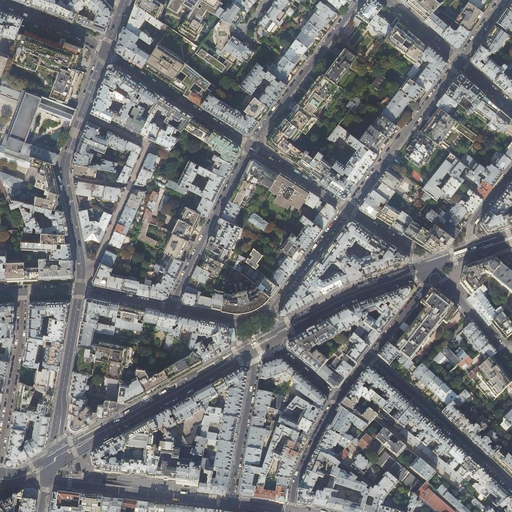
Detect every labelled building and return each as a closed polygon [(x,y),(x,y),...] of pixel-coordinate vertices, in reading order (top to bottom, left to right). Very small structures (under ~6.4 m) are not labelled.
[(33,0),(31,5),(55,14),(68,19),(68,20),(73,22),(77,13),(69,10),(66,9),(56,4),(56,1),(55,0),(33,0)] [(68,0),(65,3),(62,0),(57,0),(56,1),(56,4),(66,9),(69,6),(71,8),(80,0),(68,0)] [(80,0),(71,8),(69,10),(77,13),(78,14),(80,10),(81,10),(82,10),(83,9),(83,8),(83,7),(83,6),(86,3),(91,9),(100,0),(80,0)] [(102,0),(100,0),(91,9),(96,14),(96,15),(95,17),(94,16),(93,19),(88,17),(87,18),(87,19),(107,27),(109,22),(111,18),(112,13),(112,12),(112,10),(106,3),(102,0)] [(136,0),(135,4),(169,28),(199,48),(202,43),(213,29),(214,28),(208,24),(209,23),(206,21),(215,8),(201,0),(136,0)] [(201,0),(215,8),(218,10),(219,8),(225,0),(201,0)] [(227,0),(232,3),(245,13),(249,8),(252,4),(246,0),(227,0)] [(289,7),(292,3),(287,0),(276,0),(273,4),(286,13),(290,17),(294,11),(289,7)] [(348,5),(350,3),(346,0),(324,0),(323,3),(335,12),(338,8),(339,9),(343,4),(344,5),(345,4),(348,5)] [(367,26),(369,24),(377,13),(383,5),(379,2),(376,0),(367,0),(362,6),(356,14),(367,22),(366,23),(365,24),(367,26)] [(409,0),(407,3),(416,12),(425,21),(437,9),(444,0),(409,0)] [(483,5),(486,1),(484,0),(469,0),(468,2),(469,2),(480,9),(483,5)] [(337,14),(335,12),(323,3),(320,1),(317,6),(319,8),(315,13),(327,23),(328,23),(332,18),(332,19),(333,19),(333,18),(337,14)] [(484,13),(480,9),(469,2),(455,21),(457,22),(460,25),(471,32),(473,28),(481,18),(484,13)] [(224,11),(219,8),(218,10),(215,15),(221,19),(232,24),(236,26),(242,18),(245,13),(232,3),(226,11),(224,11)] [(165,33),(169,28),(135,4),(129,19),(126,28),(140,37),(155,48),(157,45),(159,43),(139,29),(145,20),(165,33)] [(282,19),(286,13),(273,4),(270,9),(265,15),(279,26),(283,21),(283,19),(282,19)] [(511,11),(506,8),(502,12),(494,25),(507,34),(511,26),(511,11)] [(437,9),(425,21),(425,22),(432,28),(441,36),(449,27),(440,19),(441,18),(440,17),(439,18),(436,16),(440,11),(437,9)] [(10,14),(0,10),(0,33),(2,35),(6,26),(0,23),(0,21),(6,23),(7,21),(10,14)] [(78,14),(77,13),(73,22),(76,24),(81,25),(82,25),(93,29),(105,34),(105,32),(106,31),(107,27),(87,19),(87,18),(79,15),(78,14)] [(315,13),(308,22),(320,31),(323,27),(324,27),(324,26),(327,23),(315,13)] [(377,13),(369,24),(373,27),(373,28),(373,29),(374,30),(375,31),(376,32),(377,32),(378,32),(379,32),(387,37),(397,23),(399,20),(397,17),(391,24),(388,21),(385,19),(381,16),(377,13)] [(16,16),(10,14),(7,21),(11,22),(12,22),(15,23),(14,25),(13,25),(13,26),(8,24),(6,25),(6,26),(2,35),(9,37),(16,40),(18,32),(23,18),(16,16)] [(279,26),(265,15),(262,19),(258,24),(269,33),(271,34),(275,29),(278,31),(281,27),(279,26)] [(351,25),(354,27),(355,25),(357,26),(361,21),(355,16),(350,22),(352,23),(351,25)] [(232,24),(221,19),(214,28),(213,29),(215,31),(217,43),(218,44),(215,47),(221,51),(223,48),(231,39),(230,32),(229,28),(232,24)] [(317,35),(320,31),(308,22),(306,25),(305,25),(304,26),(303,25),(300,29),(301,30),(303,31),(314,39),(317,35)] [(419,39),(409,31),(408,32),(404,30),(403,29),(404,28),(397,23),(387,37),(386,38),(405,53),(404,54),(416,62),(427,48),(423,45),(422,46),(418,43),(420,40),(419,39)] [(269,33),(258,24),(256,27),(255,28),(256,41),(261,44),(269,33)] [(449,26),(449,27),(441,36),(448,42),(456,49),(459,48),(464,41),(471,32),(460,25),(456,29),(454,29),(449,26)] [(494,54),(508,34),(507,34),(494,25),(491,28),(484,39),(480,44),(491,52),(494,54)] [(136,43),(140,37),(126,28),(124,26),(120,35),(115,48),(117,52),(142,68),(145,64),(151,55),(138,47),(136,43)] [(347,39),(347,38),(347,37),(349,35),(354,29),(350,26),(348,28),(348,29),(348,30),(347,30),(346,32),(344,30),(338,39),(343,42),(344,42),(345,42),(347,39)] [(311,43),(314,39),(303,31),(296,39),(308,48),(311,43)] [(63,49),(18,32),(16,40),(21,41),(18,48),(75,69),(77,64),(79,59),(83,48),(65,41),(63,49)] [(232,37),(231,39),(223,48),(226,50),(223,54),(221,52),(219,54),(227,59),(240,43),(236,40),(232,37)] [(308,48),(296,39),(290,48),(302,57),(305,59),(307,56),(303,54),(305,51),(305,52),(308,48)] [(240,43),(227,59),(232,63),(235,59),(236,58),(240,61),(240,62),(244,66),(254,53),(250,49),(248,47),(247,43),(243,44),(240,42),(240,43)] [(490,58),(489,57),(489,55),(491,52),(480,44),(475,51),(470,58),(471,62),(480,70),(490,58)] [(157,45),(155,48),(151,55),(145,64),(158,72),(161,74),(160,76),(166,80),(167,78),(172,81),(175,77),(186,64),(157,45)] [(443,57),(435,50),(429,45),(427,48),(416,62),(406,75),(406,76),(424,89),(427,91),(430,88),(440,75),(447,65),(446,60),(443,57)] [(86,73),(75,69),(18,48),(13,63),(37,72),(37,71),(57,78),(51,96),(58,99),(63,101),(68,102),(69,98),(71,94),(77,96),(80,90),(83,81),(84,77),(86,73)] [(289,48),(283,56),(295,65),(298,61),(302,57),(290,48),(289,48)] [(330,68),(324,75),(336,84),(357,57),(345,48),(339,56),(330,68)] [(0,81),(1,79),(2,77),(2,78),(10,56),(0,53),(0,81)] [(283,56),(277,65),(289,73),(291,70),(293,72),(294,70),(297,67),(295,66),(295,65),(283,56)] [(504,70),(506,67),(509,65),(507,63),(506,65),(504,64),(503,64),(500,67),(490,58),(480,70),(487,76),(493,81),(504,70)] [(284,83),(282,82),(270,73),(257,63),(240,85),(251,94),(252,94),(257,88),(257,86),(258,86),(259,85),(260,84),(261,83),(262,82),(262,80),(263,79),(263,78),(265,78),(270,82),(271,84),(270,85),(268,85),(267,86),(266,87),(266,88),(265,90),(265,92),(263,92),(258,99),(269,107),(270,108),(278,98),(287,85),(284,83)] [(106,73),(102,82),(111,88),(115,90),(117,87),(117,83),(118,83),(121,86),(128,74),(120,69),(113,65),(111,66),(108,66),(106,73)] [(277,65),(270,73),(282,82),(286,77),(289,73),(277,65)] [(511,80),(507,76),(508,75),(508,74),(504,70),(493,81),(506,93),(511,97),(511,80)] [(136,80),(128,74),(121,86),(119,89),(120,89),(121,87),(123,89),(125,88),(125,89),(128,92),(128,94),(126,97),(132,100),(133,98),(135,99),(133,101),(136,103),(138,104),(140,101),(141,102),(142,102),(144,102),(145,102),(149,104),(146,109),(149,111),(161,96),(152,90),(136,80)] [(338,86),(336,84),(324,75),(323,74),(316,82),(306,96),(299,105),(316,118),(317,119),(318,118),(316,116),(338,86)] [(371,85),(380,92),(388,81),(380,74),(371,85)] [(455,80),(445,93),(457,102),(460,98),(462,94),(471,102),(472,104),(470,107),(469,106),(469,107),(468,106),(466,109),(472,112),(472,111),(484,96),(485,94),(479,89),(473,83),(465,77),(462,74),(459,75),(455,80)] [(424,89),(406,76),(404,79),(406,81),(399,89),(411,98),(415,101),(420,95),(424,89)] [(183,83),(175,77),(172,81),(169,86),(172,88),(174,86),(184,92),(188,86),(183,83)] [(0,81),(0,87),(17,94),(20,86),(1,79),(0,81)] [(111,88),(102,82),(97,97),(91,113),(110,122),(112,119),(116,112),(109,109),(110,106),(112,107),(114,103),(112,103),(112,102),(112,101),(112,100),(113,98),(122,102),(124,96),(120,94),(118,92),(117,91),(114,93),(110,91),(111,88)] [(407,103),(411,98),(399,89),(391,100),(403,109),(407,103)] [(200,106),(206,98),(202,95),(193,90),(188,98),(191,100),(198,104),(200,106)] [(27,92),(6,147),(28,155),(51,164),(55,165),(59,154),(29,143),(28,147),(24,146),(38,108),(72,121),(76,109),(62,104),(63,101),(58,99),(56,102),(40,96),(40,97),(27,92)] [(229,106),(210,93),(206,98),(200,106),(214,115),(220,119),(229,106)] [(466,109),(457,102),(445,93),(443,95),(436,105),(440,108),(456,120),(462,125),(472,112),(466,109)] [(258,99),(252,94),(251,94),(243,105),(247,107),(244,111),(247,113),(258,121),(264,113),(269,107),(258,99)] [(126,97),(124,96),(122,102),(125,103),(120,113),(117,111),(116,112),(112,119),(125,125),(130,116),(130,115),(128,114),(129,112),(130,113),(131,111),(130,111),(130,110),(130,109),(131,107),(133,106),(135,106),(136,103),(133,101),(132,100),(126,97)] [(167,100),(161,96),(149,111),(151,112),(155,115),(158,109),(162,112),(162,114),(165,115),(166,115),(166,117),(165,121),(168,123),(170,120),(171,121),(173,120),(173,119),(177,121),(180,121),(180,119),(182,120),(177,129),(181,131),(191,118),(193,116),(183,110),(167,100)] [(354,102),(354,101),(354,100),(355,98),(353,96),(346,105),(351,109),(356,113),(360,107),(358,105),(357,105),(356,105),(355,105),(354,104),(354,102)] [(491,101),(484,96),(472,111),(486,122),(485,123),(487,124),(490,121),(499,108),(491,101)] [(403,111),(403,109),(391,100),(386,97),(385,99),(384,99),(380,105),(378,107),(379,107),(377,110),(380,112),(393,122),(394,120),(395,120),(396,120),(397,120),(398,118),(398,117),(398,116),(399,115),(399,114),(400,114),(401,114),(403,111)] [(304,133),(316,118),(299,105),(296,103),(295,105),(298,107),(296,109),(288,120),(302,131),(304,133)] [(135,106),(132,113),(135,115),(135,116),(134,117),(134,118),(130,116),(125,125),(140,133),(144,125),(146,121),(147,119),(141,116),(145,109),(139,105),(138,107),(135,106)] [(235,109),(229,106),(220,119),(234,128),(245,135),(250,134),(254,129),(259,122),(258,121),(247,113),(246,115),(246,118),(246,119),(245,119),(244,119),(243,115),(243,114),(240,113),(240,112),(240,111),(237,109),(236,109),(235,109)] [(451,125),(456,120),(440,108),(436,113),(434,116),(422,132),(437,143),(446,150),(449,146),(441,140),(451,125)] [(501,110),(499,108),(490,121),(502,131),(505,128),(511,119),(509,117),(501,110)] [(151,122),(155,115),(151,112),(147,119),(146,121),(148,121),(147,123),(148,124),(147,126),(144,125),(140,133),(148,137),(155,141),(162,127),(156,124),(155,124),(151,122)] [(396,125),(393,122),(380,112),(371,124),(386,136),(387,137),(392,131),(396,125)] [(200,125),(191,118),(181,131),(191,137),(195,135),(205,141),(208,136),(209,137),(212,132),(200,125)] [(282,123),(278,129),(295,141),(302,131),(288,120),(286,118),(282,123)] [(478,136),(462,125),(456,120),(451,125),(473,142),(478,136)] [(85,129),(82,136),(107,146),(112,133),(108,131),(106,137),(100,134),(101,131),(99,130),(100,127),(88,121),(85,129)] [(162,127),(155,141),(167,146),(165,149),(164,149),(163,151),(164,151),(164,153),(168,155),(170,151),(180,138),(173,134),(176,128),(168,123),(165,129),(162,127)] [(378,155),(374,152),(359,140),(338,124),(328,139),(334,143),(339,136),(357,149),(345,165),(337,160),(332,166),(343,174),(345,172),(348,175),(347,178),(356,185),(362,177),(373,162),(378,155)] [(386,136),(371,124),(359,140),(374,152),(380,145),(386,136)] [(307,150),(295,141),(278,129),(278,128),(272,136),(268,141),(284,153),(297,163),(307,150)] [(227,138),(214,130),(212,132),(209,137),(208,136),(205,141),(211,145),(212,148),(211,150),(211,151),(213,152),(214,152),(216,149),(222,153),(220,157),(219,156),(218,157),(233,165),(237,157),(240,151),(239,146),(227,138)] [(429,154),(437,143),(422,132),(421,131),(413,141),(407,149),(409,150),(405,156),(418,166),(422,162),(423,163),(424,162),(427,162),(430,157),(430,155),(429,154)] [(129,141),(112,133),(107,146),(116,150),(116,148),(123,152),(125,149),(129,141)] [(107,146),(82,136),(80,141),(78,147),(76,152),(92,156),(93,156),(93,155),(91,154),(92,150),(90,149),(91,147),(92,148),(93,148),(105,153),(107,146)] [(140,146),(129,141),(125,149),(128,151),(129,150),(131,151),(139,154),(141,148),(140,146)] [(6,147),(1,146),(0,149),(0,157),(29,168),(25,166),(28,155),(6,147)] [(315,156),(307,150),(297,163),(297,164),(303,168),(309,173),(310,172),(322,157),(323,155),(318,151),(315,156)] [(132,168),(139,154),(131,151),(127,161),(126,161),(124,165),(125,165),(132,168)] [(92,156),(76,152),(75,155),(74,158),(73,161),(72,163),(97,168),(116,172),(116,170),(116,169),(115,169),(116,165),(117,165),(118,165),(118,163),(102,159),(100,165),(99,165),(99,164),(93,163),(92,164),(91,163),(92,156)] [(459,161),(460,160),(450,152),(422,188),(425,191),(432,196),(431,197),(437,200),(443,192),(440,189),(438,188),(439,187),(436,186),(438,183),(440,184),(441,182),(440,181),(447,172),(449,174),(459,161)] [(485,168),(470,157),(471,156),(466,152),(460,160),(459,161),(465,166),(469,168),(493,187),(498,180),(503,173),(493,165),(491,163),(489,166),(487,165),(485,168)] [(149,153),(143,167),(153,173),(155,168),(155,166),(153,165),(155,160),(156,161),(158,158),(157,158),(157,156),(151,153),(149,153)] [(511,163),(511,161),(511,160),(505,154),(503,153),(493,165),(503,173),(506,169),(511,163)] [(25,166),(29,168),(25,181),(46,189),(58,194),(56,186),(55,179),(53,171),(51,164),(28,155),(25,166)] [(233,165),(218,157),(214,155),(212,158),(212,159),(213,159),(213,160),(209,167),(208,167),(207,167),(207,169),(226,179),(229,172),(233,165)] [(327,161),(322,157),(310,172),(311,172),(316,177),(321,180),(329,170),(332,166),(337,160),(331,155),(327,161)] [(207,169),(189,160),(178,183),(188,188),(203,196),(215,202),(220,190),(226,179),(207,169)] [(246,170),(241,179),(254,185),(257,180),(271,186),(278,175),(272,170),(263,165),(257,161),(249,163),(246,170)] [(459,161),(449,174),(451,176),(461,183),(462,183),(465,179),(462,177),(460,177),(459,175),(462,171),(461,171),(465,166),(459,161)] [(97,168),(72,163),(72,167),(72,170),(72,174),(96,178),(97,168)] [(126,182),(132,168),(125,165),(117,181),(126,182)] [(153,173),(143,167),(135,184),(146,186),(147,181),(146,181),(148,178),(149,179),(151,178),(153,173)] [(468,189),(470,190),(483,200),(488,193),(493,187),(469,168),(467,171),(468,172),(466,175),(477,184),(474,188),(471,185),(468,189)] [(0,175),(8,196),(14,177),(14,176),(0,171),(1,170),(0,169),(0,175)] [(379,179),(393,190),(401,179),(387,169),(384,173),(379,179)] [(332,171),(329,170),(321,180),(319,183),(329,189),(342,197),(347,197),(351,192),(356,185),(347,178),(345,176),(343,178),(340,176),(339,177),(332,173),(332,172),(332,171)] [(297,183),(280,172),(278,175),(271,186),(269,189),(278,195),(275,198),(278,200),(277,202),(284,207),(285,205),(288,207),(291,204),(299,210),(304,202),(311,192),(297,183)] [(166,185),(169,179),(158,174),(153,183),(156,185),(164,189),(166,185)] [(451,197),(461,183),(451,176),(440,189),(443,192),(451,197)] [(37,193),(30,192),(26,195),(23,194),(21,190),(23,180),(14,177),(8,196),(7,198),(11,199),(43,207),(44,204),(49,205),(48,208),(64,212),(63,206),(62,201),(61,195),(58,194),(46,189),(45,194),(43,195),(37,193)] [(169,179),(166,185),(177,190),(174,195),(182,199),(188,188),(178,183),(169,179)] [(254,185),(241,179),(238,186),(230,200),(242,206),(244,207),(254,185)] [(369,215),(374,218),(376,216),(386,204),(395,192),(393,190),(379,179),(373,187),(371,190),(363,201),(360,205),(361,209),(369,215)] [(92,196),(94,184),(74,180),(73,181),(74,184),(75,186),(77,186),(76,192),(76,194),(88,196),(88,200),(84,201),(85,210),(93,209),(92,196)] [(105,185),(94,184),(92,196),(102,198),(105,185)] [(120,188),(105,185),(102,198),(117,200),(118,193),(119,193),(120,192),(121,189),(120,188)] [(511,190),(507,187),(500,196),(488,212),(480,223),(484,228),(487,233),(509,225),(511,224),(511,210),(511,212),(511,213),(509,215),(508,213),(507,213),(506,211),(511,203),(511,190)] [(132,193),(126,205),(137,211),(139,211),(144,198),(143,198),(146,191),(140,190),(138,195),(132,193)] [(478,207),(483,200),(470,190),(468,193),(468,194),(470,196),(465,202),(463,201),(462,201),(461,201),(460,204),(469,211),(473,214),(478,207)] [(142,222),(149,223),(156,226),(159,221),(150,217),(158,194),(153,191),(150,199),(142,222)] [(425,204),(431,197),(432,196),(425,191),(419,197),(424,201),(423,202),(423,204),(425,205),(425,204)] [(319,200),(320,198),(315,195),(311,192),(304,202),(313,209),(314,207),(317,209),(320,205),(322,202),(319,200)] [(210,210),(215,202),(203,196),(200,203),(197,201),(196,206),(198,207),(196,211),(201,214),(207,217),(210,210)] [(158,210),(162,212),(169,197),(164,197),(158,210)] [(67,230),(66,225),(65,221),(65,216),(64,212),(48,208),(43,207),(11,199),(13,203),(10,204),(12,209),(20,206),(27,226),(24,227),(24,231),(33,232),(34,227),(35,227),(37,227),(37,230),(37,232),(67,234),(68,234),(67,230)] [(242,206),(230,200),(229,200),(225,209),(221,217),(230,222),(234,224),(236,219),(235,219),(242,206)] [(335,212),(335,207),(330,204),(327,202),(323,207),(320,205),(317,209),(316,210),(319,213),(329,220),(333,215),(335,212)] [(450,209),(449,210),(460,219),(465,213),(466,215),(469,211),(460,204),(457,202),(454,206),(453,206),(451,209),(450,209)] [(400,213),(386,204),(376,216),(386,222),(391,225),(400,213)] [(435,212),(425,204),(425,205),(420,212),(436,224),(440,220),(444,223),(444,222),(447,224),(448,222),(435,212)] [(137,211),(126,205),(121,218),(132,223),(133,222),(134,222),(135,220),(133,220),(137,211)] [(201,216),(201,214),(196,211),(186,206),(180,219),(195,226),(197,224),(198,220),(201,216)] [(438,208),(435,212),(448,222),(450,223),(456,228),(460,222),(459,221),(460,219),(449,210),(446,214),(445,213),(439,208),(438,208)] [(95,220),(93,209),(85,210),(79,211),(80,217),(82,228),(94,226),(95,220)] [(95,220),(94,226),(105,231),(112,215),(104,211),(101,217),(100,217),(98,222),(95,220)] [(414,219),(401,211),(400,213),(391,225),(389,228),(396,232),(401,236),(403,233),(414,219)] [(249,220),(264,231),(269,223),(254,212),(253,212),(249,218),(249,220)] [(436,224),(420,212),(403,233),(413,239),(423,246),(432,234),(448,246),(451,242),(454,238),(444,231),(436,224)] [(326,225),(329,220),(319,213),(316,216),(315,218),(312,222),(322,229),(326,225)] [(318,235),(322,229),(312,222),(303,215),(300,220),(306,224),(301,231),(302,231),(314,240),(318,235)] [(230,222),(221,217),(218,222),(222,224),(215,237),(212,235),(209,240),(219,244),(220,242),(222,243),(222,242),(225,244),(224,247),(231,250),(241,228),(235,224),(233,227),(230,226),(231,225),(229,224),(230,222)] [(132,223),(121,218),(115,230),(126,235),(128,236),(130,233),(128,232),(132,223)] [(195,226),(180,219),(179,218),(175,225),(169,222),(166,229),(174,232),(189,240),(192,232),(195,226)] [(365,247),(374,233),(364,226),(353,219),(348,220),(338,233),(326,249),(327,251),(328,252),(329,253),(338,259),(340,257),(342,259),(346,254),(346,249),(348,246),(349,246),(350,246),(351,246),(353,244),(352,243),(352,242),(353,240),(365,247)] [(145,236),(149,223),(142,222),(137,239),(154,247),(157,242),(145,236)] [(460,231),(456,228),(450,223),(444,231),(454,238),(457,235),(460,231)] [(105,231),(94,226),(82,228),(84,236),(84,241),(91,240),(94,240),(100,242),(105,231)] [(126,235),(115,230),(109,243),(121,248),(126,235)] [(37,232),(33,232),(24,231),(22,231),(22,241),(29,242),(30,237),(41,238),(41,242),(55,243),(59,243),(69,244),(68,239),(68,236),(67,234),(37,232)] [(288,238),(289,239),(304,251),(305,252),(310,246),(314,240),(302,231),(297,237),(292,233),(288,238)] [(187,243),(189,240),(174,232),(164,252),(172,256),(183,261),(188,253),(183,251),(183,250),(184,248),(186,249),(187,249),(188,249),(189,249),(190,248),(190,247),(190,246),(189,245),(189,244),(187,243)] [(362,268),(361,268),(362,270),(363,270),(364,275),(363,277),(382,270),(399,264),(408,261),(409,255),(398,248),(387,241),(374,233),(365,247),(369,250),(370,249),(371,250),(372,251),(373,252),(373,253),(372,254),(371,255),(362,258),(358,258),(355,255),(353,254),(352,254),(351,255),(350,255),(350,256),(346,253),(346,254),(342,259),(341,261),(342,262),(343,262),(344,262),(346,262),(348,261),(353,265),(358,269),(362,267),(362,268)] [(447,247),(448,246),(432,234),(423,246),(428,249),(433,252),(437,251),(447,247)] [(304,251),(289,239),(281,250),(289,255),(296,261),(300,256),(304,251)] [(188,253),(193,242),(189,240),(187,243),(189,244),(189,245),(190,246),(190,247),(190,248),(189,249),(188,249),(187,249),(186,249),(184,248),(183,250),(183,251),(188,253)] [(224,263),(231,250),(224,247),(219,244),(209,240),(207,245),(206,247),(206,249),(207,250),(208,251),(206,255),(223,263),(224,263)] [(41,242),(29,242),(22,241),(21,241),(21,249),(43,250),(43,259),(46,259),(47,252),(48,252),(48,250),(52,251),(51,254),(50,254),(50,259),(51,259),(59,259),(59,257),(62,257),(62,259),(73,260),(72,255),(71,251),(71,247),(70,244),(69,244),(59,243),(59,248),(55,248),(55,243),(41,242)] [(248,259),(246,261),(256,269),(259,265),(257,263),(263,255),(254,248),(250,254),(253,257),(250,260),(248,258),(248,259)] [(106,249),(100,262),(112,268),(118,255),(106,249)] [(327,251),(326,249),(323,253),(317,261),(327,268),(331,262),(334,262),(341,268),(342,270),(338,272),(339,273),(343,284),(355,280),(363,277),(364,275),(363,270),(362,270),(359,271),(359,269),(358,269),(353,265),(351,265),(350,266),(349,267),(348,265),(344,262),(343,262),(342,262),(341,261),(338,259),(329,253),(328,252),(327,251)] [(220,267),(223,263),(207,255),(204,261),(201,268),(216,275),(218,271),(220,272),(221,268),(220,267)] [(296,261),(289,255),(279,268),(289,275),(291,273),(295,267),(298,263),(296,261)] [(185,262),(183,261),(172,256),(168,263),(165,261),(164,264),(167,266),(165,268),(152,262),(151,264),(155,266),(154,268),(159,270),(165,273),(176,279),(181,270),(185,262)] [(492,276),(502,264),(494,257),(485,260),(471,265),(464,268),(460,283),(471,297),(476,293),(478,291),(483,288),(482,287),(477,280),(478,280),(479,279),(480,278),(480,277),(480,276),(485,274),(484,273),(485,272),(492,276)] [(47,259),(46,259),(43,259),(39,259),(39,261),(40,279),(57,278),(73,277),(73,270),(73,264),(73,260),(62,259),(61,259),(60,260),(60,263),(61,264),(61,265),(58,265),(58,264),(57,264),(53,264),(52,265),(52,266),(47,266),(47,259)] [(40,279),(39,261),(6,263),(5,280),(18,280),(32,279),(40,279)] [(322,274),(327,268),(317,261),(313,267),(304,278),(324,293),(333,288),(336,287),(343,284),(339,273),(338,272),(337,272),(335,273),(334,274),(333,275),(328,278),(328,277),(327,277),(324,279),(323,279),(322,279),(320,278),(320,276),(322,274)] [(112,268),(100,262),(96,272),(92,281),(94,285),(121,290),(125,277),(125,276),(112,274),(111,272),(112,271),(113,268),(112,268)] [(511,272),(508,269),(502,264),(492,276),(491,276),(511,293),(511,297),(506,304),(508,306),(511,302),(511,272)] [(201,268),(197,265),(194,271),(191,277),(189,281),(187,284),(184,291),(200,295),(202,292),(196,289),(200,281),(204,284),(205,283),(213,287),(216,281),(218,282),(220,277),(216,275),(201,268)] [(284,281),(289,275),(279,268),(279,267),(275,272),(275,271),(274,272),(271,275),(272,276),(270,280),(279,287),(280,287),(284,281)] [(156,284),(159,270),(154,268),(151,285),(149,296),(158,298),(163,299),(167,297),(171,289),(176,279),(165,273),(160,283),(159,282),(158,283),(157,283),(157,284),(156,284)] [(255,284),(257,286),(268,294),(271,297),(274,292),(279,287),(270,280),(266,276),(261,283),(258,281),(255,284)] [(140,281),(125,277),(121,290),(129,292),(137,294),(140,281)] [(141,277),(140,281),(137,294),(140,294),(145,295),(149,296),(151,285),(149,285),(150,281),(149,279),(148,279),(147,281),(144,280),(145,278),(141,277)] [(215,289),(213,298),(211,308),(215,309),(221,310),(222,307),(225,293),(227,280),(220,277),(218,282),(215,289)] [(282,317),(306,304),(324,293),(304,278),(293,293),(278,312),(282,317)] [(264,298),(268,294),(257,286),(252,291),(251,289),(247,291),(247,290),(237,292),(237,293),(233,293),(233,294),(225,293),(222,307),(231,308),(236,308),(241,308),(245,307),(251,306),(256,304),(264,298)] [(409,287),(399,291),(398,291),(397,292),(375,300),(395,315),(398,310),(408,298),(412,293),(409,287)] [(484,287),(483,288),(478,291),(479,293),(480,295),(479,296),(476,293),(471,297),(467,300),(471,305),(477,313),(489,303),(483,297),(486,294),(485,292),(487,290),(484,287)] [(394,349),(403,355),(410,361),(442,320),(446,324),(458,310),(456,309),(453,306),(453,305),(448,301),(436,291),(432,288),(427,296),(420,305),(415,310),(421,315),(419,318),(410,329),(400,342),(394,349)] [(200,295),(184,291),(182,295),(180,299),(182,303),(197,306),(210,309),(211,308),(213,298),(200,295)] [(107,317),(111,301),(89,296),(85,298),(84,305),(84,309),(82,320),(96,323),(97,316),(97,314),(98,314),(98,315),(99,315),(100,315),(107,317)] [(46,301),(47,314),(51,314),(52,313),(55,313),(54,314),(55,315),(56,316),(57,317),(57,319),(67,321),(69,309),(70,303),(67,300),(57,300),(46,301)] [(362,304),(346,310),(360,320),(362,318),(365,320),(363,323),(379,335),(383,330),(391,320),(395,315),(375,300),(362,304)] [(47,315),(47,314),(46,301),(31,301),(30,301),(30,302),(29,317),(28,336),(40,338),(44,316),(43,316),(47,315)] [(114,301),(111,301),(107,317),(112,318),(111,325),(115,326),(116,317),(119,304),(119,303),(114,301)] [(14,320),(15,304),(13,302),(0,303),(0,338),(1,338),(1,335),(3,333),(5,333),(5,338),(13,337),(14,325),(14,320)] [(502,312),(508,306),(506,304),(505,302),(500,307),(501,307),(496,312),(489,303),(477,313),(484,320),(488,326),(493,321),(497,317),(495,316),(496,315),(497,315),(498,316),(502,312)] [(129,306),(119,304),(116,317),(143,324),(144,321),(146,309),(129,306)] [(146,308),(146,309),(144,321),(157,323),(156,328),(169,331),(169,333),(167,334),(167,335),(165,348),(171,349),(174,334),(175,328),(173,327),(174,324),(176,325),(176,322),(178,315),(165,312),(146,308)] [(324,322),(340,334),(341,333),(344,331),(345,331),(346,332),(351,329),(350,327),(355,325),(358,327),(361,321),(360,320),(346,310),(336,316),(324,322)] [(510,329),(511,327),(511,323),(511,324),(502,312),(498,316),(497,317),(493,321),(496,324),(504,335),(505,336),(511,331),(510,329)] [(190,317),(178,315),(176,322),(178,323),(179,324),(178,325),(177,326),(176,326),(175,328),(174,334),(180,339),(182,330),(192,332),(189,346),(195,350),(196,343),(198,335),(198,331),(196,329),(197,327),(199,327),(201,320),(190,317)] [(142,331),(143,324),(116,317),(115,326),(115,327),(142,331)] [(66,326),(67,321),(57,319),(50,318),(47,335),(44,335),(43,339),(48,340),(63,342),(65,331),(66,326)] [(93,340),(94,330),(97,331),(97,332),(114,335),(115,327),(115,326),(111,325),(99,323),(96,323),(82,320),(81,325),(80,331),(77,346),(79,346),(81,346),(94,349),(97,349),(96,357),(95,360),(108,362),(109,364),(106,377),(121,380),(118,401),(130,403),(132,402),(139,397),(147,393),(138,377),(128,381),(128,383),(122,382),(122,379),(120,379),(120,378),(119,374),(121,374),(122,366),(127,366),(129,356),(130,357),(132,348),(132,347),(131,346),(124,346),(93,340)] [(212,322),(201,320),(199,327),(198,331),(198,335),(202,336),(203,336),(204,336),(207,337),(208,337),(220,330),(219,324),(212,322)] [(363,323),(361,321),(358,327),(353,334),(369,348),(374,341),(379,335),(363,323)] [(479,353),(480,352),(490,344),(480,332),(472,321),(462,331),(479,353)] [(340,334),(324,322),(319,325),(308,331),(294,339),(288,342),(288,349),(292,353),(300,359),(303,361),(313,369),(317,373),(325,363),(328,360),(320,354),(319,354),(317,352),(316,352),(315,352),(313,355),(313,354),(312,353),(310,352),(311,351),(311,350),(311,349),(317,345),(318,346),(340,334)] [(228,325),(219,324),(220,330),(208,337),(209,339),(212,338),(212,337),(213,336),(214,339),(214,340),(211,342),(217,353),(224,349),(230,346),(231,345),(229,337),(228,325)] [(189,346),(180,339),(174,334),(171,349),(170,359),(168,367),(164,369),(170,380),(190,369),(205,360),(200,357),(201,355),(195,350),(189,346)] [(369,348),(353,334),(348,344),(349,345),(351,342),(355,345),(347,356),(350,359),(357,364),(363,356),(369,348)] [(40,338),(28,336),(26,350),(23,364),(38,367),(39,362),(36,361),(39,343),(42,344),(43,339),(40,338)] [(10,352),(13,337),(5,338),(1,338),(0,338),(0,342),(1,342),(1,341),(2,341),(2,345),(6,346),(5,353),(0,352),(0,359),(8,362),(10,352)] [(61,354),(63,342),(48,340),(47,344),(47,345),(46,346),(43,364),(44,364),(44,366),(40,365),(40,367),(58,370),(61,354)] [(202,340),(196,343),(195,350),(201,355),(200,357),(205,360),(211,357),(217,353),(211,342),(209,343),(209,344),(206,346),(202,340)] [(342,343),(338,349),(342,352),(343,350),(344,351),(347,346),(342,343)] [(398,361),(403,355),(394,349),(387,343),(383,348),(377,355),(389,365),(398,355),(399,356),(397,359),(398,361)] [(490,344),(480,352),(487,361),(490,359),(494,355),(497,352),(493,348),(490,344)] [(93,357),(94,349),(81,346),(80,352),(79,358),(78,365),(77,372),(92,374),(92,375),(93,369),(91,369),(92,360),(95,360),(96,357),(93,357)] [(468,357),(461,347),(460,348),(455,351),(455,350),(452,350),(451,351),(447,347),(433,360),(441,368),(445,363),(450,363),(455,368),(459,365),(468,357)] [(342,352),(338,349),(333,354),(337,357),(332,363),(328,360),(325,363),(328,365),(334,370),(335,371),(337,372),(339,374),(345,379),(347,376),(353,369),(347,364),(350,359),(347,356),(342,352)] [(170,359),(139,355),(136,374),(138,377),(147,393),(158,387),(170,380),(164,369),(168,367),(170,359)] [(403,355),(398,361),(403,366),(408,370),(414,364),(410,361),(403,355)] [(468,357),(459,365),(472,380),(481,371),(479,368),(483,364),(482,362),(481,360),(478,360),(478,367),(477,367),(470,373),(468,372),(467,370),(467,371),(466,370),(471,365),(470,364),(471,363),(472,360),(468,357)] [(8,362),(0,359),(0,373),(6,376),(7,368),(8,362)] [(291,381),(292,380),(297,373),(288,365),(280,359),(270,362),(263,365),(261,373),(261,376),(260,379),(265,379),(280,374),(280,375),(280,376),(280,377),(281,379),(282,380),(282,381),(283,381),(285,382),(288,384),(291,381)] [(490,359),(487,361),(483,364),(479,368),(481,371),(472,380),(491,403),(504,390),(509,386),(511,385),(507,380),(501,373),(494,364),(490,359)] [(328,365),(325,363),(317,373),(322,378),(326,381),(335,371),(334,370),(332,372),(326,367),(328,365)] [(38,367),(23,364),(21,374),(20,382),(36,388),(54,396),(55,387),(57,379),(58,375),(58,370),(40,367),(38,367)] [(418,368),(414,364),(408,370),(413,375),(419,381),(429,370),(426,367),(422,364),(418,368)] [(222,380),(226,387),(227,388),(232,386),(234,387),(231,389),(231,390),(245,392),(247,382),(249,372),(244,368),(229,376),(222,380)] [(364,373),(358,381),(364,386),(367,381),(368,382),(368,383),(369,384),(370,384),(371,386),(368,389),(370,390),(371,391),(372,392),(375,389),(376,390),(377,389),(378,388),(381,391),(387,383),(377,375),(370,369),(367,369),(364,373)] [(436,377),(429,370),(419,381),(422,383),(426,387),(436,377)] [(89,382),(87,381),(88,378),(92,374),(77,372),(75,371),(73,371),(71,384),(69,396),(73,397),(88,399),(86,397),(85,395),(86,389),(88,389),(89,388),(90,386),(89,384),(89,382)] [(335,375),(337,372),(335,371),(326,381),(330,385),(333,388),(339,387),(341,384),(345,379),(339,374),(337,376),(335,375)] [(297,373),(292,380),(298,386),(297,387),(296,388),(296,389),(297,391),(298,392),(313,405),(312,406),(313,407),(316,409),(321,412),(322,412),(325,408),(327,403),(326,398),(324,396),(303,378),(297,373)] [(108,385),(106,399),(118,401),(121,380),(106,377),(105,385),(108,385)] [(443,383),(436,377),(426,387),(430,391),(433,394),(443,383)] [(223,389),(226,387),(222,380),(206,389),(195,395),(198,400),(201,398),(202,400),(202,403),(200,404),(200,405),(203,409),(205,413),(206,414),(208,407),(211,408),(211,404),(208,404),(209,402),(212,400),(212,401),(213,401),(213,400),(216,398),(216,396),(218,396),(218,395),(220,394),(219,393),(223,390),(223,389)] [(365,386),(364,386),(358,381),(354,386),(351,390),(348,393),(359,401),(361,398),(362,399),(363,398),(364,399),(365,400),(366,401),(367,401),(370,403),(371,402),(383,410),(388,405),(376,396),(372,392),(371,391),(369,393),(368,392),(370,390),(368,389),(367,388),(365,389),(364,389),(363,388),(365,386)] [(36,388),(20,382),(17,397),(16,403),(15,410),(22,411),(24,411),(27,412),(36,388)] [(392,388),(387,383),(381,391),(384,393),(380,397),(378,395),(378,394),(376,396),(388,405),(398,393),(392,388)] [(451,390),(443,383),(433,394),(437,396),(441,400),(451,390)] [(53,400),(54,396),(36,388),(27,412),(31,413),(51,416),(52,410),(52,405),(53,400)] [(242,406),(245,392),(231,390),(228,391),(225,410),(223,417),(240,420),(242,406)] [(458,397),(451,390),(441,400),(443,403),(448,407),(453,402),(458,397)] [(458,397),(453,402),(456,406),(458,407),(470,395),(465,390),(458,397)] [(256,399),(255,406),(270,408),(271,401),(273,401),(273,398),(272,398),(272,394),(258,391),(256,399)] [(278,397),(276,406),(276,409),(285,411),(285,410),(296,398),(292,393),(287,391),(285,398),(278,397)] [(359,401),(348,393),(344,398),(338,406),(367,426),(377,416),(368,409),(363,415),(361,416),(354,410),(354,407),(359,401)] [(405,399),(398,393),(388,405),(383,410),(387,413),(388,414),(391,411),(390,410),(393,407),(392,407),(394,406),(395,407),(399,411),(401,412),(399,413),(396,416),(396,415),(394,417),(391,415),(390,416),(394,419),(397,422),(398,423),(412,406),(405,399)] [(199,402),(198,400),(195,395),(182,402),(169,410),(172,417),(174,416),(175,419),(173,420),(176,425),(176,424),(185,419),(186,421),(192,418),(191,416),(203,409),(200,405),(198,406),(196,404),(199,402)] [(87,405),(88,399),(73,397),(68,426),(68,427),(68,428),(71,430),(75,432),(76,432),(77,432),(86,427),(96,421),(98,410),(90,408),(90,407),(87,405)] [(312,406),(296,398),(285,410),(291,413),(292,412),(296,407),(304,411),(300,418),(314,425),(317,419),(321,412),(316,409),(314,412),(311,410),(313,407),(312,406)] [(118,401),(106,399),(106,401),(105,401),(105,403),(105,404),(99,405),(98,410),(96,421),(106,416),(118,409),(130,403),(118,401)] [(454,408),(456,406),(453,402),(448,407),(442,413),(449,419),(455,425),(464,416),(463,415),(463,416),(461,414),(458,412),(457,412),(457,411),(454,408)] [(255,406),(254,412),(253,417),(265,420),(271,421),(279,422),(281,416),(281,415),(284,412),(285,411),(276,409),(274,409),(270,408),(255,406)] [(365,429),(367,426),(338,406),(336,411),(338,412),(334,419),(330,426),(328,425),(326,429),(327,430),(333,433),(335,431),(340,433),(339,436),(351,442),(355,439),(353,438),(352,437),(351,436),(349,435),(348,435),(346,434),(350,426),(351,425),(351,424),(351,422),(352,422),(352,424),(354,425),(362,431),(365,429)] [(418,411),(412,406),(398,423),(404,428),(409,423),(409,421),(407,420),(409,418),(410,419),(411,419),(410,420),(411,421),(411,423),(413,425),(413,426),(414,427),(409,432),(411,434),(412,433),(414,431),(426,418),(418,411)] [(225,410),(211,408),(208,407),(206,414),(223,417),(225,410)] [(484,417),(484,416),(482,418),(481,416),(478,414),(478,413),(476,411),(475,411),(473,410),(470,407),(464,413),(464,414),(467,416),(472,421),(475,424),(479,427),(482,431),(483,432),(486,429),(489,432),(491,430),(494,427),(490,423),(489,423),(488,423),(487,422),(488,420),(484,417)] [(511,409),(503,418),(511,426),(511,424),(511,409)] [(22,411),(15,410),(14,417),(12,427),(26,430),(28,419),(30,420),(31,413),(27,412),(24,411),(23,414),(21,413),(22,411)] [(170,418),(172,417),(169,410),(162,414),(152,419),(158,429),(157,432),(157,437),(156,442),(158,443),(160,443),(174,444),(180,445),(188,446),(184,440),(181,435),(174,439),(170,433),(169,433),(168,431),(176,426),(176,425),(173,420),(171,421),(170,418)] [(49,424),(51,416),(31,413),(30,420),(35,420),(32,435),(32,437),(26,440),(25,447),(25,448),(31,458),(35,456),(39,453),(45,450),(46,441),(48,432),(49,424)] [(390,416),(388,414),(387,413),(386,414),(385,415),(383,414),(380,419),(389,426),(392,422),(392,421),(394,419),(390,416)] [(223,417),(206,414),(201,425),(203,426),(203,428),(200,428),(197,438),(219,442),(220,435),(208,433),(210,423),(222,425),(223,417)] [(297,424),(281,416),(279,422),(278,423),(281,424),(280,426),(285,428),(286,426),(290,428),(289,430),(298,434),(300,431),(303,433),(302,436),(307,438),(311,431),(314,425),(300,418),(297,424)] [(464,416),(455,425),(462,431),(469,437),(479,427),(475,424),(473,426),(470,423),(469,423),(469,422),(466,419),(464,417),(464,416)] [(237,433),(240,420),(223,417),(222,425),(220,435),(219,442),(235,445),(237,433)] [(265,420),(253,417),(252,423),(251,427),(275,432),(276,428),(278,423),(279,422),(271,421),(270,427),(265,425),(264,428),(263,428),(265,420)] [(435,427),(426,418),(414,431),(415,432),(416,431),(417,432),(419,430),(421,432),(416,436),(412,433),(411,434),(429,450),(431,448),(427,445),(432,439),(436,443),(444,435),(435,427)] [(511,426),(503,418),(503,423),(509,428),(511,426)] [(157,432),(158,429),(152,419),(139,426),(123,435),(126,441),(121,474),(128,475),(138,476),(155,478),(160,458),(154,457),(155,447),(156,444),(156,442),(157,437),(153,437),(153,434),(157,432)] [(404,428),(398,423),(397,422),(392,428),(399,433),(404,428)] [(511,426),(509,428),(503,423),(501,426),(506,431),(509,428),(511,430),(511,429),(511,426)] [(200,428),(201,425),(197,427),(196,426),(193,428),(194,431),(190,433),(192,436),(184,440),(188,446),(193,447),(197,438),(200,428)] [(285,428),(280,426),(278,429),(276,428),(275,432),(274,437),(271,443),(277,445),(278,441),(279,442),(283,433),(285,434),(286,435),(287,436),(289,437),(291,437),(291,436),(292,437),(290,441),(288,440),(286,445),(285,445),(284,448),(289,451),(290,448),(292,449),(291,451),(301,456),(304,448),(308,438),(307,438),(302,436),(301,435),(300,438),(297,437),(299,434),(298,434),(289,430),(285,428)] [(26,430),(12,427),(9,442),(6,462),(8,465),(18,465),(24,462),(31,458),(25,448),(25,447),(23,449),(22,447),(21,447),(20,447),(20,444),(21,444),(22,444),(22,441),(23,441),(24,441),(26,430)] [(275,432),(251,427),(249,438),(247,448),(262,451),(265,434),(268,435),(274,437),(275,432)] [(479,427),(469,437),(481,449),(491,459),(498,451),(501,448),(498,445),(494,449),(490,445),(492,443),(490,441),(489,440),(488,439),(487,438),(485,436),(483,439),(479,435),(482,431),(479,427)] [(398,457),(404,451),(408,455),(412,451),(384,428),(376,438),(387,448),(389,446),(392,449),(391,451),(398,457)] [(409,432),(404,428),(399,433),(459,484),(463,479),(456,473),(454,471),(441,460),(429,450),(411,434),(409,432)] [(365,429),(362,431),(361,433),(356,437),(355,439),(351,442),(356,446),(357,444),(362,448),(364,446),(369,450),(374,444),(371,442),(375,438),(365,429)] [(335,434),(333,433),(327,430),(326,430),(321,441),(316,451),(326,456),(328,453),(329,453),(329,457),(331,457),(335,459),(338,455),(332,452),(334,449),(332,448),(333,447),(334,447),(335,447),(337,443),(339,444),(338,445),(345,449),(351,442),(339,436),(338,435),(336,439),(334,437),(335,434)] [(487,435),(496,444),(499,440),(496,436),(496,435),(491,430),(489,432),(487,435)] [(116,439),(95,451),(92,453),(94,466),(95,471),(108,473),(121,474),(126,441),(123,435),(116,439)] [(449,440),(444,435),(436,443),(439,445),(434,451),(431,448),(429,450),(441,460),(455,446),(449,440)] [(219,442),(197,438),(193,447),(191,454),(202,457),(203,457),(205,444),(207,444),(208,445),(214,447),(215,446),(218,446),(219,442)] [(232,459),(235,445),(219,442),(218,446),(216,457),(212,456),(211,457),(211,458),(211,459),(214,460),(214,461),(211,461),(209,462),(208,459),(202,458),(201,466),(204,467),(230,472),(232,459)] [(173,447),(174,444),(160,443),(159,448),(157,448),(157,447),(155,447),(154,457),(160,458),(155,478),(164,479),(176,481),(180,448),(173,447)] [(277,445),(271,443),(270,447),(268,452),(266,457),(264,464),(260,475),(266,476),(274,458),(279,460),(281,464),(275,477),(278,478),(290,479),(294,471),(301,456),(291,451),(289,451),(284,448),(281,454),(274,451),(277,445)] [(193,447),(188,446),(180,445),(180,448),(176,481),(187,482),(199,484),(201,470),(201,466),(202,458),(202,457),(191,454),(193,447)] [(462,452),(455,446),(441,460),(454,471),(455,470),(453,469),(458,463),(460,465),(468,457),(462,452)] [(262,451),(247,448),(245,458),(241,480),(238,493),(240,496),(241,497),(247,498),(252,499),(255,490),(257,486),(255,486),(255,487),(252,487),(254,474),(258,475),(257,479),(259,479),(260,475),(264,464),(261,464),(261,466),(259,466),(261,456),(266,457),(268,452),(262,451)] [(345,449),(338,455),(335,459),(340,464),(349,453),(345,449)] [(329,457),(326,456),(316,451),(315,451),(311,460),(306,471),(323,478),(324,475),(326,474),(320,471),(321,469),(322,469),(323,468),(323,467),(322,466),(324,461),(328,462),(333,467),(330,475),(337,478),(340,470),(337,469),(338,466),(340,464),(335,459),(331,457),(329,457)] [(386,472),(398,481),(408,490),(420,499),(426,505),(434,511),(460,511),(436,491),(427,483),(426,482),(423,484),(419,480),(418,481),(385,451),(375,462),(386,472)] [(498,451),(491,459),(506,472),(511,477),(511,459),(508,455),(505,460),(498,453),(499,452),(498,451)] [(351,467),(362,477),(366,472),(366,471),(372,464),(370,463),(359,453),(355,458),(356,460),(351,467)] [(474,463),(468,457),(460,465),(461,465),(462,465),(458,469),(459,470),(456,473),(463,479),(464,479),(469,474),(471,477),(472,478),(480,469),(474,463)] [(410,468),(426,482),(427,483),(436,473),(419,458),(410,468)] [(204,467),(204,471),(213,473),(214,473),(214,471),(216,472),(217,473),(216,479),(215,480),(212,479),(211,485),(212,485),(211,494),(218,494),(222,495),(226,492),(228,480),(230,472),(204,467)] [(486,474),(480,469),(472,478),(477,482),(478,482),(478,484),(477,484),(476,484),(475,484),(474,484),(472,487),(477,491),(476,492),(479,494),(480,494),(493,480),(486,474)] [(204,471),(201,470),(199,484),(198,492),(204,493),(211,494),(212,485),(211,485),(212,479),(213,473),(204,471)] [(340,470),(337,478),(335,483),(361,492),(361,493),(362,495),(363,496),(363,498),(360,498),(358,504),(354,503),(345,501),(336,499),(338,488),(334,487),(326,509),(335,511),(340,511),(363,511),(366,501),(366,500),(368,496),(370,487),(351,472),(350,476),(347,475),(346,472),(340,470)] [(322,481),(323,478),(306,471),(300,484),(298,489),(296,504),(303,505),(312,506),(317,494),(311,493),(318,479),(322,481)] [(385,499),(398,481),(386,472),(383,476),(384,476),(377,485),(376,485),(372,489),(381,496),(379,506),(376,511),(413,511),(420,499),(408,490),(405,494),(410,499),(407,508),(408,509),(408,510),(407,511),(400,511),(381,506),(381,505),(382,505),(383,504),(385,499)] [(330,475),(326,474),(324,475),(323,478),(322,481),(317,494),(312,506),(319,507),(326,509),(334,487),(335,483),(337,478),(330,475)] [(266,476),(260,475),(259,479),(257,486),(258,487),(257,490),(255,490),(252,499),(268,501),(285,503),(286,496),(287,488),(288,484),(290,479),(278,478),(276,492),(263,491),(266,476)] [(499,505),(505,500),(511,497),(502,488),(493,480),(480,494),(484,497),(496,507),(499,505)] [(440,486),(436,491),(460,511),(493,511),(492,509),(486,511),(469,511),(463,506),(440,486)] [(370,487),(368,496),(375,498),(372,507),(368,506),(369,503),(368,502),(366,501),(363,511),(376,511),(379,506),(381,496),(372,489),(370,487)] [(482,511),(486,511),(492,509),(488,506),(485,508),(474,498),(474,497),(463,487),(462,488),(458,492),(481,511),(482,511)] [(24,491),(22,499),(37,501),(38,492),(36,489),(30,489),(28,489),(24,491)] [(13,497),(3,502),(0,505),(0,511),(14,511),(17,499),(22,500),(22,499),(24,491),(13,497)] [(71,511),(72,509),(70,508),(65,508),(61,507),(61,509),(57,509),(57,507),(56,507),(57,500),(58,500),(58,492),(55,491),(52,494),(50,511),(49,511),(71,511)] [(79,509),(81,495),(75,494),(63,492),(58,492),(58,500),(57,500),(56,507),(57,507),(61,507),(65,508),(66,502),(71,503),(70,508),(72,509),(72,508),(79,509)] [(71,511),(100,511),(103,497),(97,497),(86,495),(81,495),(79,509),(72,508),(72,509),(71,511)] [(120,511),(123,500),(112,498),(103,497),(100,511),(120,511)] [(511,511),(511,497),(505,500),(499,505),(502,508),(507,506),(508,509),(506,510),(506,509),(504,510),(505,511),(511,511)] [(22,500),(19,511),(34,511),(35,509),(37,501),(22,499),(22,500)] [(422,511),(426,505),(420,499),(413,511),(422,511)] [(135,511),(137,501),(130,501),(123,500),(120,511),(135,511)] [(147,511),(149,503),(143,502),(137,501),(135,511),(147,511)] [(164,511),(165,505),(158,504),(149,503),(147,511),(164,511)]
